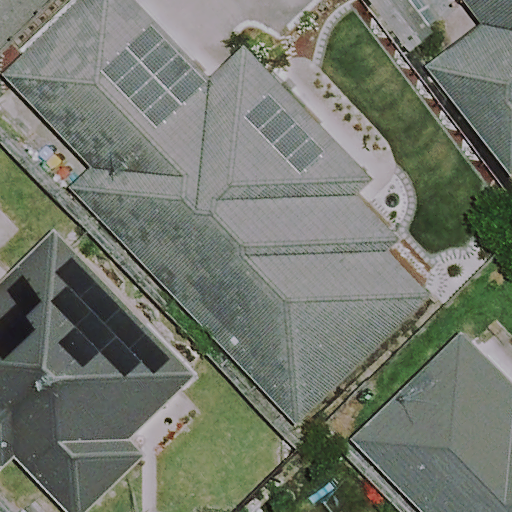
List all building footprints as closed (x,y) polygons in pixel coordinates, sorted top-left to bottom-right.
[(0,0),(0,11),(11,0),(0,0)] [(212,82),(135,0),(98,0),(17,76),(100,164),(82,180),(302,416),(437,289),(339,185),(363,163),(252,45),(212,82)] [(511,0),(482,0),(498,18),(438,69),(511,157),(511,0)] [(200,377),(63,228),(0,286),(0,456),(15,473),(29,461),(75,511),(92,511),(154,456),(136,436),(200,377)] [(511,511),(511,384),(475,344),(370,441),(436,511),(511,511)]
